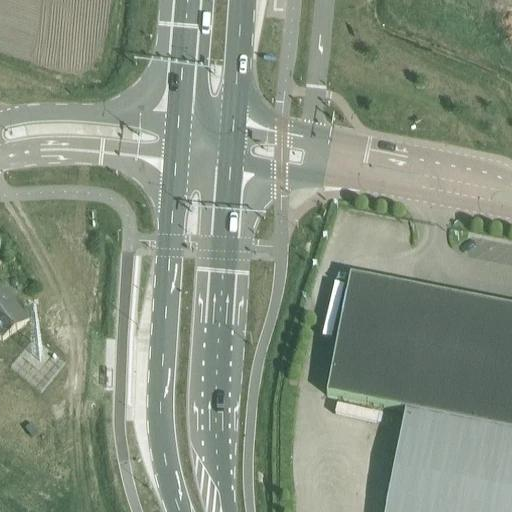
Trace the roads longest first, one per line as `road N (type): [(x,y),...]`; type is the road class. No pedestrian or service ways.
road 1 (primary): [(224,511),(217,418),(230,164)]
road 2 (primary): [(173,199),(160,385),(179,511)]
road 3 (tertiary): [(312,176),(511,211)]
road 4 (tertiary): [(511,185),(316,145)]
road 5 (unclassified): [(178,121),(44,114),(0,121)]
road 6 (unclassified): [(327,0),(316,145)]
road 7 (primary): [(232,129),(240,0)]
road 8 (primary): [(187,0),(178,121)]
